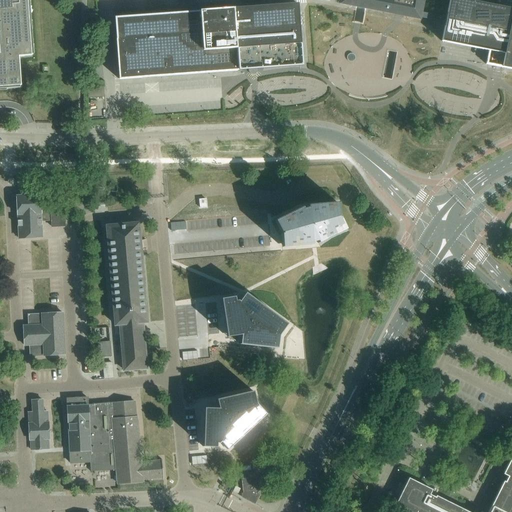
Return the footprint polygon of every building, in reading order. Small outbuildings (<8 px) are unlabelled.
[(0,0),(0,87),(9,87),(20,86),(21,86),(21,83),(19,57),(31,56),(30,43),(29,32),(28,19),(28,8),(27,0),(0,0)] [(361,8),(365,8),(395,14),(399,15),(403,16),(420,19),(420,17),(421,11),(423,0),(340,0),(340,3),(356,7),(361,8)] [(496,66),(511,69),(511,8),(467,0),(449,0),(446,16),(421,11),(420,17),(445,22),(441,41),(489,50),(486,64),(496,66)] [(258,69),(302,66),(301,58),(298,4),(199,11),(199,9),(197,8),(196,7),(194,7),(192,7),(190,8),(189,10),(188,12),(114,17),(119,78),(119,79),(248,70),(249,72),(250,73),(251,74),(253,74),(255,74),(257,73),(258,71),(258,69)] [(361,29),(365,8),(361,8),(356,7),(352,28),(340,26),(335,55),(301,58),(302,66),(334,64),(330,85),(389,95),(392,80),(382,78),(387,50),(397,52),(400,37),(361,29)] [(50,201),(51,208),(41,208),(40,202),(40,195),(16,196),(19,238),(42,237),(41,221),(51,220),(52,227),(65,226),(64,200),(50,201)] [(281,234),(282,247),(312,245),(312,242),(317,241),(318,243),(345,229),(339,218),(338,219),(337,216),(339,216),(338,203),(307,206),(308,208),(303,209),(302,207),(275,221),(280,232),(282,232),(283,234),(281,234)] [(138,223),(107,226),(115,325),(120,325),(124,370),(146,368),(142,323),(147,322),(138,223)] [(234,297),(221,299),(226,329),(227,337),(241,335),(240,344),(277,348),(279,336),(279,334),(280,334),(287,324),(245,293),(239,302),(237,301),(235,301),(234,297)] [(29,326),(23,326),(24,345),(30,345),(30,356),(44,355),(65,354),(63,313),(42,314),(28,315),(29,326)] [(110,341),(98,342),(99,357),(112,356),(110,341)] [(112,363),(103,363),(104,379),(113,378),(112,363)] [(203,431),(203,446),(216,447),(216,443),(218,443),(220,441),(227,449),(265,414),(257,405),(255,403),(256,403),(253,391),(216,399),(218,408),(204,408),(204,416),(203,431)] [(87,398),(67,399),(70,463),(90,462),(90,471),(116,469),(118,483),(143,481),(142,480),(163,478),(161,461),(141,462),(137,417),(136,417),(135,401),(130,402),(130,401),(129,401),(129,402),(93,405),(93,404),(92,404),(92,406),(88,407),(87,398)] [(32,413),(28,413),(30,440),(31,450),(49,449),(48,439),(49,439),(47,412),(43,412),(43,400),(32,401),(32,413)] [(432,489),(409,478),(395,505),(410,511),(511,511),(511,455),(503,474),(508,476),(505,482),(504,481),(488,511),(469,511),(436,495),(435,497),(430,494),(432,489)] [(252,477),(241,478),(243,493),(246,495),(245,497),(255,502),(259,495),(257,494),(261,484),(264,480),(266,481),(272,468),(260,461),(252,476),(252,477)]
